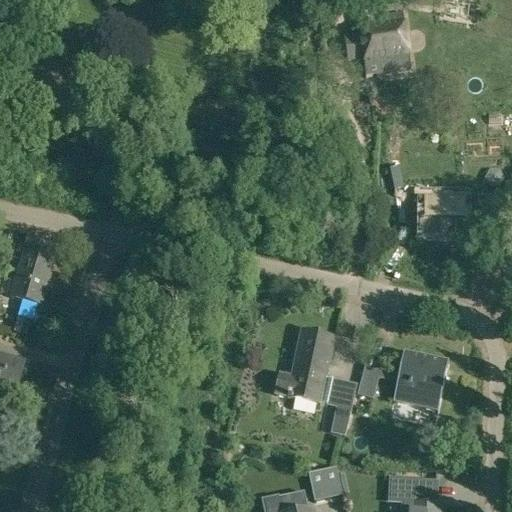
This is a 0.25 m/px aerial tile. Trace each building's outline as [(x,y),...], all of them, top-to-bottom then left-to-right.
[(348,28),(356,81),(410,72),(408,60),(410,59),(406,26),(404,18),(348,28)] [(424,239),(462,239),(463,200),(424,199),(424,239)] [(11,298),(41,307),(55,257),(26,248),(11,298)] [(277,394),(352,411),(357,386),(325,380),(334,340),(303,332),(292,378),(281,376),(277,394)] [(0,387),(17,393),(25,363),(0,356),(0,387)] [(404,356),(400,376),(398,384),(394,404),(437,413),(447,365),(404,356)] [(380,373),(365,369),(356,397),(372,401),(380,373)] [(308,476),(313,499),(341,493),(336,470),(308,476)] [(312,511),(309,496),(284,501),(286,511),(312,511)]
